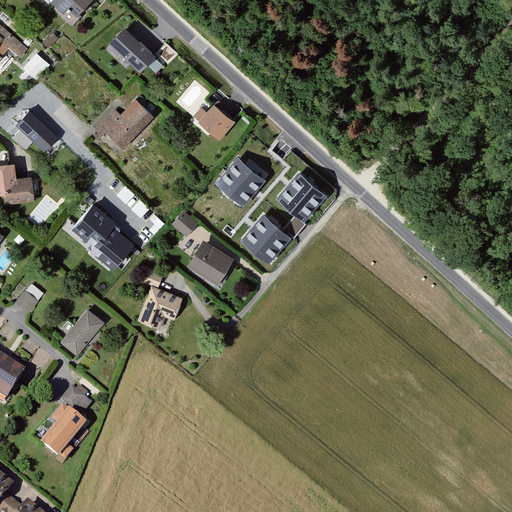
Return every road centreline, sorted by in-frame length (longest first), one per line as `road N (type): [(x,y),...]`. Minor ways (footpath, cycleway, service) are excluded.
road 1 (unclassified): [(511,331),(149,0)]
road 2 (track): [(511,27),(412,138),(353,184)]
